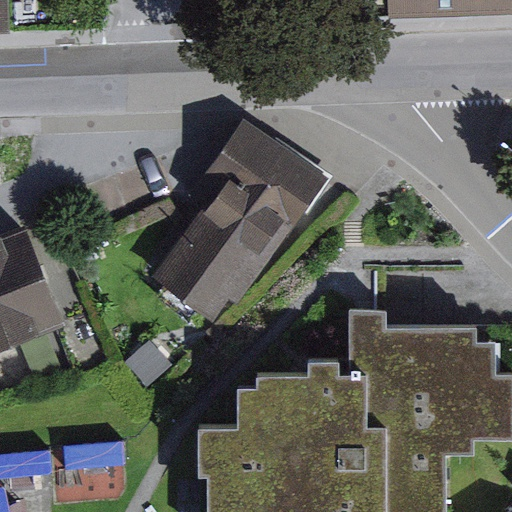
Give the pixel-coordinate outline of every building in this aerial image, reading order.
[(0,0),(0,29),(19,29),(17,0),(0,0)] [(511,0),(404,0),(405,17),(511,12),(511,0)] [(215,328),(330,193),(248,124),(208,171),(229,189),(155,277),(215,328)] [(0,354),(69,330),(35,235),(0,247),(0,354)] [(232,511),(460,511),(460,452),(486,451),(486,437),(511,436),(511,373),(507,374),(507,343),(489,343),(489,327),(399,328),(398,310),(364,310),(365,362),(325,362),(326,384),(257,385),(257,426),(214,426),(214,474),(233,473),(232,511)]
